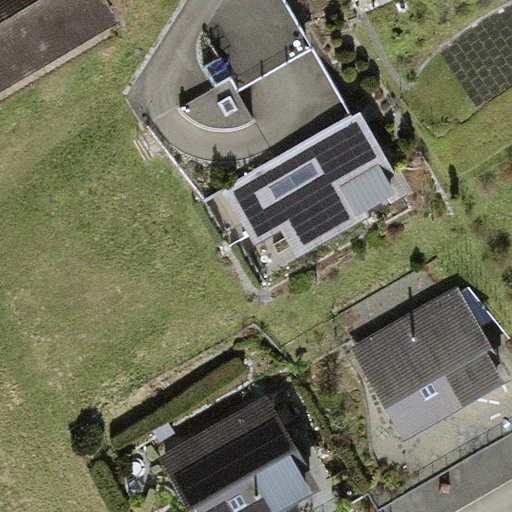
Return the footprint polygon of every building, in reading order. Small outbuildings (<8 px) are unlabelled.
[(0,0),(0,90),(120,17),(108,0),(0,0)] [(249,106),(273,150),(356,106),(310,20),(254,50),(235,15),(220,23),(240,60),(214,74),(235,113),(249,106)] [(511,23),(473,54),(499,87),(511,76),(511,23)] [(260,278),(402,194),(355,115),(213,199),(260,278)] [(511,376),(459,286),(353,346),(405,437),(511,376)] [(268,394),(159,458),(191,511),(278,511),(322,487),(268,394)]
